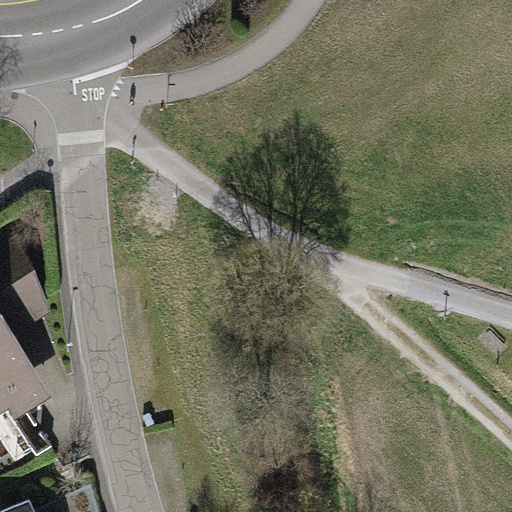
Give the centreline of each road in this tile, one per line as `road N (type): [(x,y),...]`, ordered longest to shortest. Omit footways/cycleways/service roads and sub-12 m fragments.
road 1 (residential): [(141,511),(94,291),(79,102),(64,36)]
road 2 (track): [(325,263),(79,102)]
road 3 (track): [(307,0),(271,45),(197,82),(79,102)]
road 4 (track): [(511,433),(325,263)]
road 5 (track): [(325,263),(511,314)]
